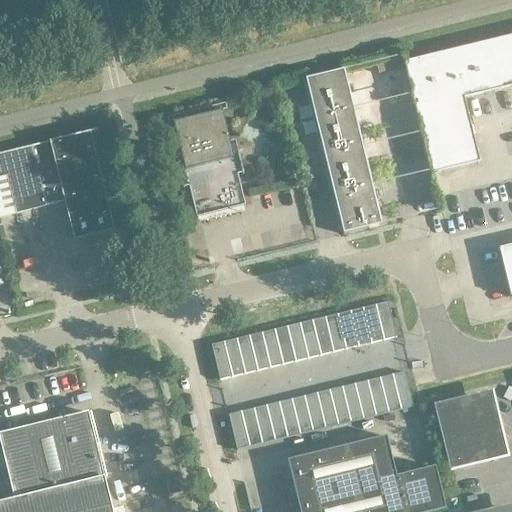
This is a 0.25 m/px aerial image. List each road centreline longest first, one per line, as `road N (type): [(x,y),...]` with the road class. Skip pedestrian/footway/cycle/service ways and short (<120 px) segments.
road 1 (residential): [(511,347),(460,350),(440,338),(424,272),(385,259),(234,291),(174,316)]
road 2 (residential): [(220,511),(174,316)]
road 3 (residential): [(174,316),(0,355)]
